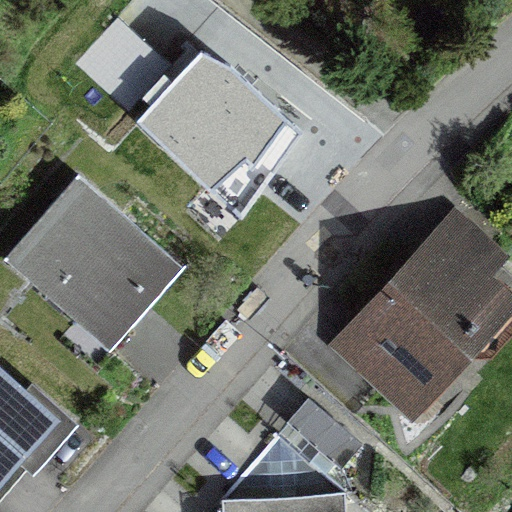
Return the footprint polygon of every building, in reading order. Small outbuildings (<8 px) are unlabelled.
[(201,54),(137,121),(212,187),(280,113),(235,69),(201,54)] [(1,262),(73,324),(94,300),(116,319),(169,260),(75,178),(1,262)] [(420,388),(498,303),(434,244),(356,329),(420,388)] [(0,477),(15,461),(29,474),(71,426),(29,390),(22,397),(0,378),(0,477)] [(365,511),(340,490),(339,491),(276,436),(210,511),(365,511)]
